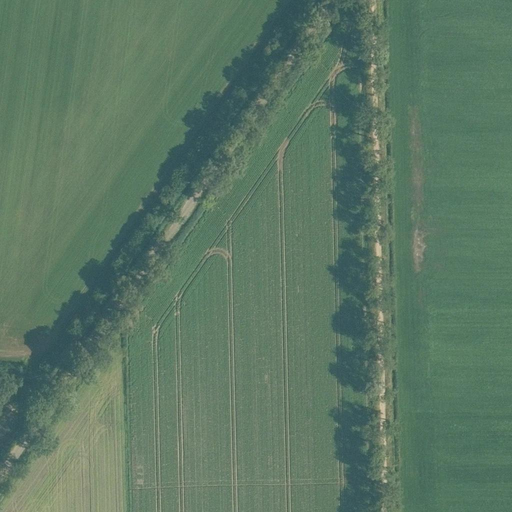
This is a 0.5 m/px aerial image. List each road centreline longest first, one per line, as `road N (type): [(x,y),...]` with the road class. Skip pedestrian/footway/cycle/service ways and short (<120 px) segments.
road 1 (unclassified): [(0,480),(339,0)]
road 2 (track): [(390,511),(378,0)]
